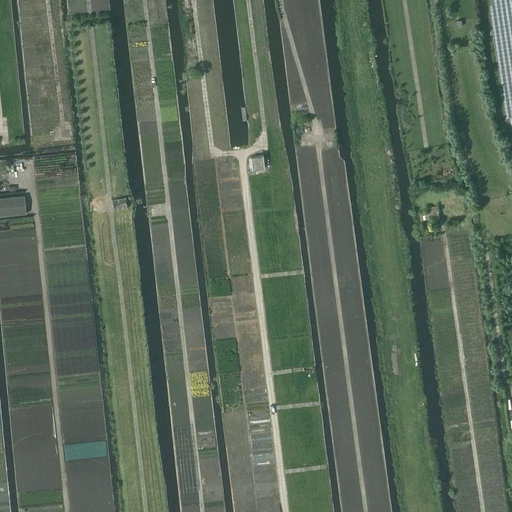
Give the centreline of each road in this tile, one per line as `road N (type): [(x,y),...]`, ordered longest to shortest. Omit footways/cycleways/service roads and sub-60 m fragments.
road 1 (track): [(370,511),(322,136),(279,0)]
road 2 (track): [(200,511),(145,1)]
road 3 (track): [(147,511),(91,26)]
road 4 (track): [(66,511),(33,199)]
road 5 (track): [(485,511),(442,222)]
road 6 (track): [(431,169),(403,0)]
